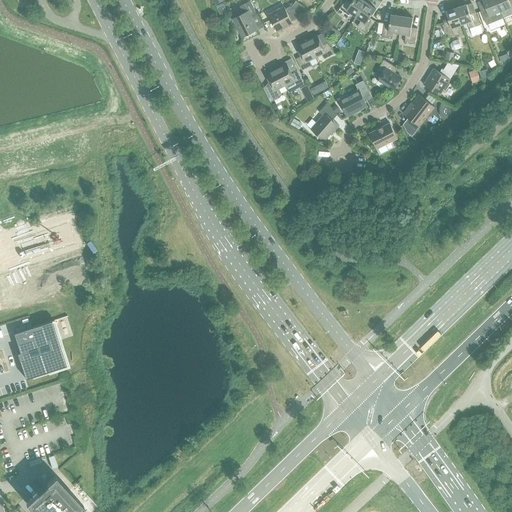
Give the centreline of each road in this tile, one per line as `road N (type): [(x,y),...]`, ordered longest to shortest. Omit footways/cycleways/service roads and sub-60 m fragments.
road 1 (secondary): [(94,0),(185,176),(347,406)]
road 2 (secondary): [(375,380),(240,205),(122,0)]
road 3 (residential): [(341,155),(352,122),(398,99),(413,79),(425,57),(431,0)]
road 4 (primary): [(511,247),(375,380)]
road 5 (primary): [(400,413),(511,305)]
road 6 (primary): [(347,406),(238,511)]
